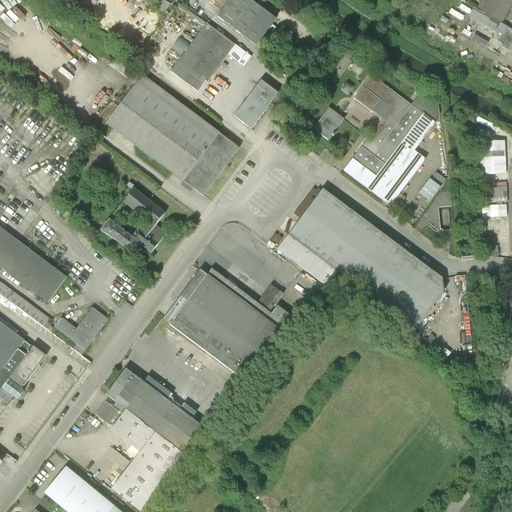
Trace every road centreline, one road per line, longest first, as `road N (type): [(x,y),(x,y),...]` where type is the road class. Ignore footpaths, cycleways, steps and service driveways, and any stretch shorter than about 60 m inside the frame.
road 1 (unclassified): [(0,506),(222,216),(239,209)]
road 2 (unclassified): [(305,179),(321,176),(436,261),(511,267)]
